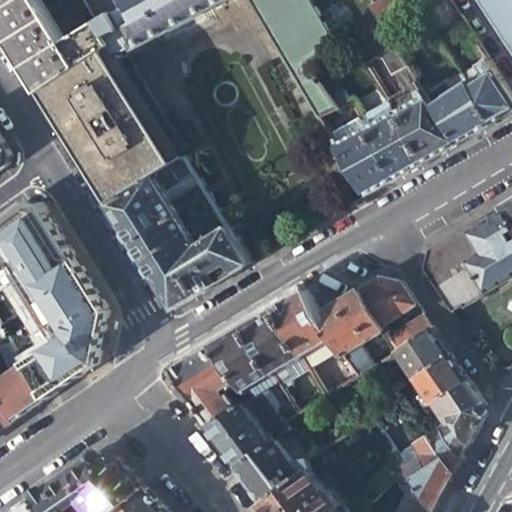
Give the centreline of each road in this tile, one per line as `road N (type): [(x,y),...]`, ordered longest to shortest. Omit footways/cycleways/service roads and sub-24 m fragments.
road 1 (residential): [(157,351),(386,220)]
road 2 (residential): [(386,220),(511,426)]
road 3 (residential): [(157,351),(40,156)]
road 4 (residential): [(113,390),(223,511)]
road 5 (residential): [(386,220),(511,148)]
road 6 (residential): [(0,475),(113,390)]
